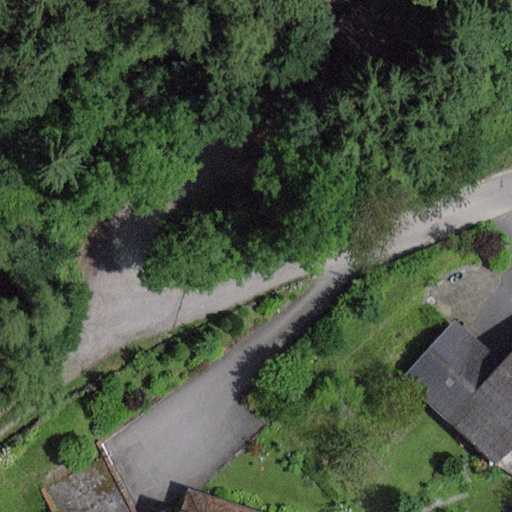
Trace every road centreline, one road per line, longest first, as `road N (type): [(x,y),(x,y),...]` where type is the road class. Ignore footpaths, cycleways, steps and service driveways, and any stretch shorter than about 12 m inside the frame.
road 1 (residential): [(511,192),(374,246),(238,372),(174,466)]
road 2 (track): [(0,436),(162,314),(374,246)]
road 3 (track): [(162,314),(147,283),(146,234),(366,0)]
